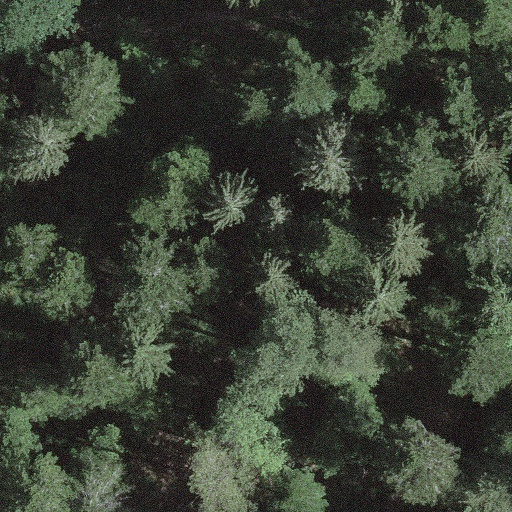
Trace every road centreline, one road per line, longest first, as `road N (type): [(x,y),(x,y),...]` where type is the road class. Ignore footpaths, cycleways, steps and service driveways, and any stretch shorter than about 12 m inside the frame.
road 1 (track): [(355,0),(294,7),(0,83)]
road 2 (track): [(393,511),(511,395)]
